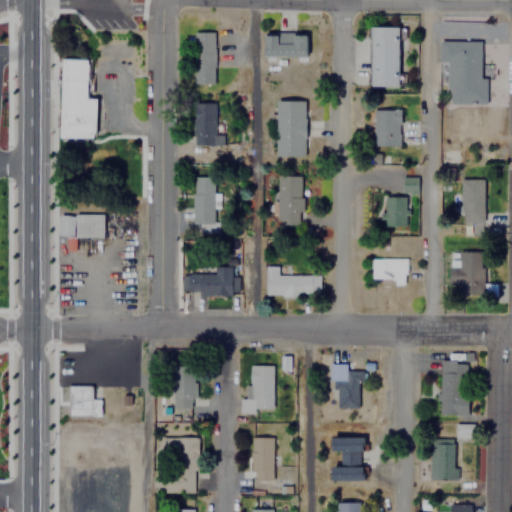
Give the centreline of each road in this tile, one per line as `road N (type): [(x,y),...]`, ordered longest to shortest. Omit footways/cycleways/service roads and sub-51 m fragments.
road 1 (residential): [(511,328),(154,326),(26,335)]
road 2 (trunk): [(26,335),(27,0)]
road 3 (residential): [(429,327),(427,0)]
road 4 (residential): [(154,326),(161,0)]
road 5 (residential): [(339,325),(339,0)]
road 6 (residential): [(145,511),(154,326)]
road 7 (residential): [(399,511),(404,327)]
road 8 (residential): [(511,331),(502,346),(499,511)]
road 9 (residential): [(228,511),(227,329)]
road 10 (trunk): [(26,511),(26,335)]
